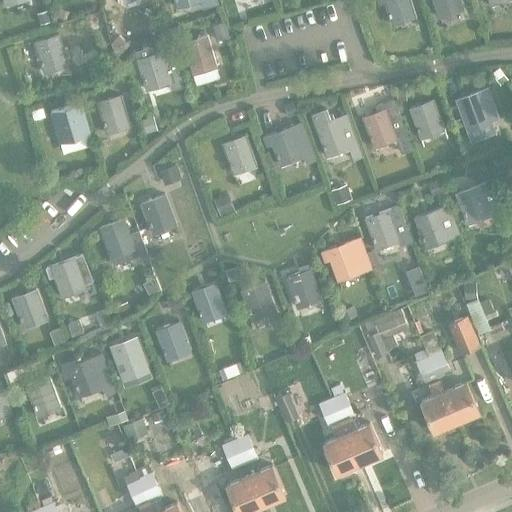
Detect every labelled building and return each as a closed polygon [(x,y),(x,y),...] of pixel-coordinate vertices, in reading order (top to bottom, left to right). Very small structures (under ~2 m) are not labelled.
[(376,0),(378,4),(384,2),(391,24),(415,17),(409,0),(376,0)] [(432,0),(438,16),(462,9),(458,0),(432,0)] [(58,6),(55,15),(65,19),(69,11),(58,6)] [(48,12),(37,15),(40,24),(51,21),(48,12)] [(99,20),(89,23),(91,32),(102,30),(99,20)] [(223,21),(212,24),(216,39),(227,36),(223,21)] [(118,34),(113,41),(122,48),(128,42),(118,34)] [(33,42),(43,74),(67,66),(57,35),(33,42)] [(182,43),(191,74),(215,66),(205,35),(182,43)] [(134,52),(146,90),(168,83),(170,90),(182,86),(171,48),(152,54),(149,47),(134,52)] [(498,67),(491,73),(500,83),(507,78),(498,67)] [(124,68),(113,71),(117,82),(127,79),(124,68)] [(405,86),(397,86),(397,99),(405,99),(405,86)] [(455,99),(467,129),(471,140),(494,132),(490,121),(498,118),(486,87),(455,99)] [(96,102),(105,133),(129,126),(120,95),(96,102)] [(396,138),(401,151),(412,148),(393,97),(374,104),(377,110),(361,116),(372,147),(396,138)] [(408,108),(419,138),(442,130),(431,99),(408,108)] [(293,101),(284,104),(288,116),(297,112),(293,101)] [(74,105),(50,112),(59,143),(83,136),(90,134),(81,103),(74,105)] [(42,107),(31,110),(33,119),(45,116),(42,107)] [(310,114),(314,126),(326,156),(348,148),(352,159),(361,156),(346,114),(329,120),(325,109),(310,114)] [(152,116),(140,119),(144,132),(156,129),(152,116)] [(263,136),(266,145),(271,143),(279,164),(302,156),(304,161),(315,157),(302,122),(291,125),(263,136)] [(221,143),(232,173),(255,165),(243,135),(221,143)] [(175,164),(160,169),(164,181),(180,175),(175,164)] [(437,178),(427,182),(432,194),(442,191),(437,178)] [(454,193),(465,224),(502,210),(490,179),(454,193)] [(347,184),(332,189),(336,203),(352,197),(347,184)] [(141,202),(152,233),(175,224),(164,193),(141,202)] [(226,193),(214,198),(220,213),(232,208),(226,193)] [(413,217),(424,247),(458,235),(446,204),(413,217)] [(387,209),(364,218),(375,249),(398,240),(400,245),(412,241),(398,205),(387,209)] [(123,218),(99,227),(111,257),(113,264),(147,251),(139,230),(128,234),(123,218)] [(329,259),(337,280),(371,267),(359,236),(320,251),(323,261),(329,259)] [(50,266),(45,268),(49,277),(54,275),(62,297),(85,288),(83,284),(92,280),(82,254),(73,257),(50,266)] [(300,271),(286,276),(297,307),(321,298),(310,268),(309,268),(307,262),(298,265),(300,271)] [(237,264),(225,269),(229,280),(241,275),(237,264)] [(424,277),(412,282),(416,294),(428,289),(424,277)] [(240,289),(251,320),(275,311),(263,281),(240,289)] [(191,290),(202,321),(225,312),(214,282),(191,290)] [(477,298),(475,282),(463,283),(465,298),(477,298)] [(11,297),(23,327),(46,318),(35,288),(11,297)] [(180,295),(167,300),(172,313),(185,308),(180,295)] [(477,297),(466,302),(475,325),(478,333),(490,328),(487,320),(477,297)] [(126,300),(113,305),(117,313),(130,308),(126,300)] [(352,305),(341,310),(344,318),(356,314),(352,305)] [(400,306),(373,318),(386,348),(400,342),(395,333),(409,327),(400,306)] [(107,307),(96,312),(101,324),(112,319),(107,307)] [(447,321),(461,353),(481,344),(467,313),(447,321)] [(373,318),(364,322),(369,333),(367,334),(376,354),(376,355),(387,351),(386,348),(373,318)] [(79,319),(66,323),(71,336),(83,331),(79,319)] [(155,329),(167,360),(181,354),(189,351),(178,321),(155,329)] [(60,327),(50,331),(54,343),(65,339),(60,327)] [(415,361),(420,373),(446,362),(441,350),(431,327),(418,333),(425,348),(413,353),(417,361),(415,361)] [(307,334),(301,337),(303,344),(309,341),(307,334)] [(136,337),(111,346),(125,386),(150,377),(136,337)] [(116,390),(101,352),(74,362),(73,358),(60,363),(65,376),(71,374),(79,396),(102,387),(105,394),(116,390)] [(240,360),(220,367),(224,378),(244,370),(240,360)] [(446,362),(420,373),(425,385),(428,384),(432,395),(420,400),(433,430),(457,420),(444,390),(439,379),(451,374),(446,362)] [(25,386),(37,417),(60,408),(48,378),(25,386)] [(466,381),(444,390),(457,420),(479,411),(466,381)] [(0,382),(0,417),(11,413),(0,383),(0,382)] [(330,388),(334,396),(343,392),(339,384),(330,388)] [(163,385),(151,390),(155,402),(167,397),(163,385)] [(276,397),(286,420),(298,415),(288,392),(276,397)] [(334,396),(318,403),(323,415),(349,405),(344,392),(343,392),(334,396)] [(349,405),(323,415),(328,426),(331,425),(336,436),(323,442),(336,472),(360,462),(341,421),(351,417),(354,415),(349,405)] [(123,408),(106,415),(109,423),(126,417),(123,408)] [(161,408),(151,411),(154,421),(164,417),(161,408)] [(122,424),(128,440),(149,432),(143,416),(122,424)] [(355,428),(351,417),(341,421),(360,462),(382,452),(369,421),(355,428)] [(247,432),(234,438),(245,462),(257,457),(247,432)] [(245,462),(234,438),(221,443),(231,467),(245,462)] [(127,447),(111,454),(113,462),(114,461),(130,455),(127,447)] [(272,463),(249,473),(263,503),(285,493),(272,463)] [(123,476),(131,494),(156,482),(151,471),(139,477),(136,470),(123,476)] [(241,511),(263,503),(249,473),(226,483),(238,511),(241,511)] [(156,482),(131,494),(136,506),(139,505),(141,511),(155,511),(149,500),(161,494),(156,482)] [(63,500),(55,503),(58,511),(72,511),(68,502),(64,503),(63,500)] [(29,511),(28,511),(58,511),(55,503),(54,501),(29,511)] [(180,511),(176,501),(155,511),(180,511)]
